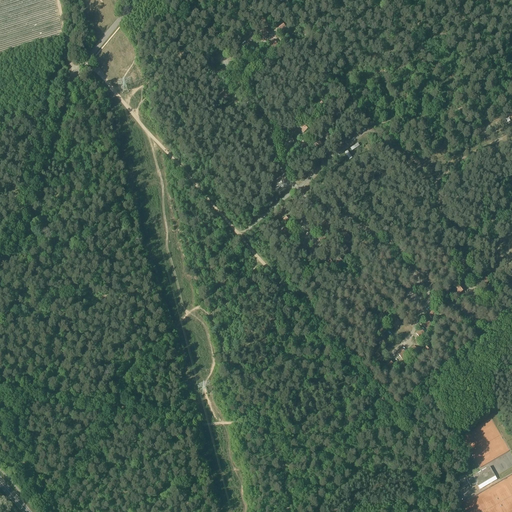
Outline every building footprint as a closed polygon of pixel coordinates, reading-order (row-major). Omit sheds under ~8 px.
[(264,15),(259,20),(261,23),(260,24),(262,26),(268,20),(264,15)] [(282,23),(277,27),(282,34),(285,32),(283,31),(286,28),(282,23)] [(254,32),(250,27),(244,31),(247,34),(245,35),(247,38),(254,32)] [(271,32),(267,27),(261,32),(264,35),(262,36),(264,38),(271,32)] [(284,35),(279,39),(284,46),(286,44),(285,43),(288,41),(284,35)] [(273,40),(268,44),(273,49),(275,47),(276,48),(279,46),(273,40)] [(251,42),(249,43),(246,46),(248,49),(246,50),(248,52),(255,47),(251,42)] [(266,49),(261,53),(265,58),(268,56),(269,57),(271,56),(266,49)] [(262,60),(255,66),(257,68),(258,67),(260,70),(266,65),(262,60)] [(253,71),(248,66),(242,71),(243,74),(245,72),(247,75),(253,71)] [(328,106),(324,101),(319,105),(321,108),(320,109),(321,111),(328,106)] [(340,112),(335,106),(331,111),(336,118),(338,116),(337,114),(340,112)] [(314,112),(310,107),(304,112),(307,114),(305,115),(307,118),(314,112)] [(335,122),(332,119),(330,117),(326,121),(331,128),(333,126),(332,125),(335,122)] [(310,127),(306,122),(301,127),(303,130),(302,131),(303,133),(310,127)] [(330,133),(326,128),(321,132),(326,138),(328,137),(327,135),(330,133)] [(325,143),(321,139),(314,144),(316,146),(317,145),(319,148),(325,143)] [(305,142),(300,146),(305,152),(307,149),(309,151),(311,149),(305,142)] [(289,215),(285,219),(282,221),(286,226),(293,220),(289,215)] [(325,221),(320,226),(326,232),(328,230),(327,229),(330,227),(325,221)] [(284,228),(280,231),(285,238),(289,235),(284,228)] [(326,239),(321,232),(316,236),(321,243),(326,239)] [(346,232),(341,236),(346,243),(348,242),(347,241),(350,238),(346,232)] [(294,235),(288,241),(289,243),(291,241),(294,244),(298,240),(294,235)] [(305,241),(298,247),(300,249),(302,248),(304,250),(309,246),(305,241)] [(348,249),(343,244),(339,248),(344,255),(346,253),(345,252),(348,249)] [(315,246),(311,250),(308,252),(310,254),(311,253),(314,256),(319,251),(315,246)] [(333,263),(327,257),(322,261),(328,267),(333,263)] [(347,262),(346,261),(343,257),(336,263),(340,267),(347,262)] [(471,262),(468,258),(467,257),(462,262),(464,264),(463,265),(464,268),(471,262)] [(317,260),(312,264),(318,271),(322,267),(317,260)] [(306,262),(302,265),(301,266),(305,272),(308,269),(309,270),(311,268),(306,262)] [(467,271),(462,276),(464,278),(463,279),(465,282),(471,276),(467,271)] [(484,275),(479,280),(485,286),(487,285),(486,284),(489,281),(484,275)] [(465,289),(461,284),(456,289),(458,292),(457,293),(459,295),(465,289)] [(494,293),(493,293),(490,289),(483,294),(487,299),(494,293)] [(476,292),(471,296),(476,302),(479,299),(481,300),(482,299),(476,292)] [(437,315),(436,314),(432,309),(427,313),(432,319),(434,318),(434,317),(437,315)] [(388,317),(384,312),(380,315),(378,317),(380,319),(379,320),(381,322),(388,317)] [(401,324),(396,318),(391,323),(397,329),(399,328),(398,326),(401,324)] [(431,325),(429,323),(426,319),(421,323),(427,330),(429,328),(428,327),(431,325)] [(389,329),(385,324),(381,327),(379,329),(381,332),(380,332),(382,335),(389,329)] [(426,335),(421,329),(416,333),(421,340),(423,338),(423,337),(426,335)] [(390,341),(385,336),(380,341),(382,344),(381,345),(383,347),(390,341)] [(432,349),(429,345),(422,351),(426,355),(432,349)] [(414,346),(409,350),(414,356),(418,352),(414,346)] [(402,349),(397,353),(401,358),(406,354),(402,349)] [(377,353),(373,356),(372,357),(376,362),(380,359),(381,361),(382,359),(377,353)] [(390,360),(388,361),(385,364),(389,370),(394,366),(390,360)] [(406,362),(402,365),(399,368),(401,371),(402,370),(404,372),(410,367),(406,362)] [(495,476),(490,467),(467,480),(471,487),(485,479),(486,482),(495,476)]
